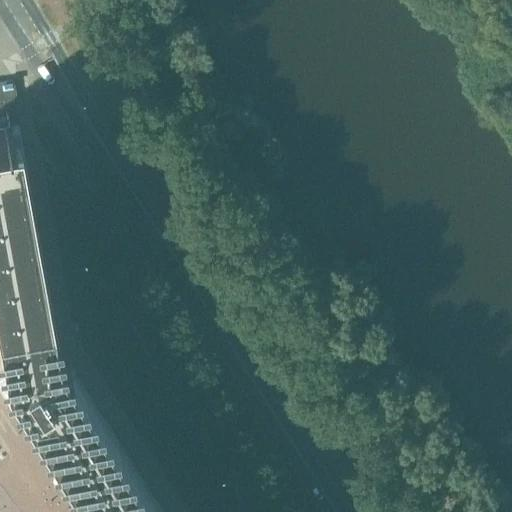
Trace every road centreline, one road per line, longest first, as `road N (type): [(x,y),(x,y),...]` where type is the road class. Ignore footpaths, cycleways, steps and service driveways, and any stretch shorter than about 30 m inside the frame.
road 1 (secondary): [(114,162),(336,511)]
road 2 (secondary): [(114,162),(28,0)]
road 3 (secondary): [(4,20),(114,162)]
